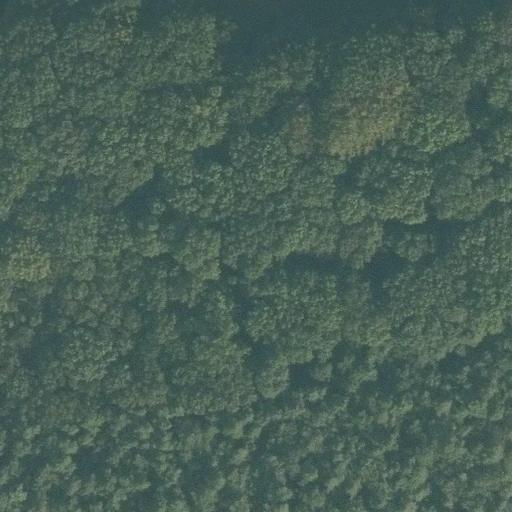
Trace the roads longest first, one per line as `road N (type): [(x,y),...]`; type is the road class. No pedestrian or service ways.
road 1 (track): [(0,109),(425,0)]
road 2 (track): [(327,330),(366,511)]
